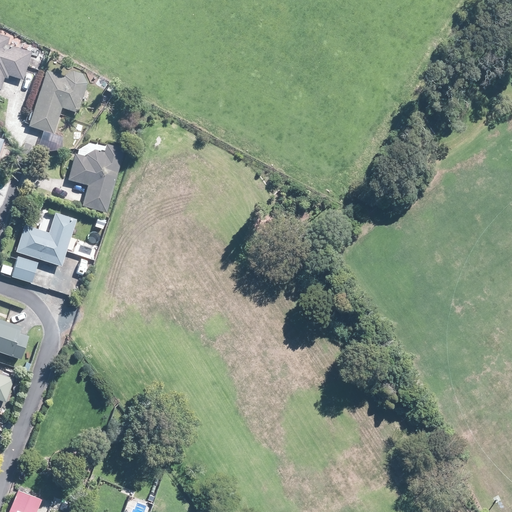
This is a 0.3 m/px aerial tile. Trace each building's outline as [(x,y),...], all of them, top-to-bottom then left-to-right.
[(9,37),(0,33),(0,88),(1,89),(5,76),(8,77),(9,74),(23,78),(27,66),(32,51),(8,43),(9,37)] [(62,106),(68,108),(78,111),(87,82),(82,73),(74,70),(66,74),(66,76),(47,70),(29,125),(54,132),(62,106)] [(113,94),(118,86),(101,76),(97,84),(113,94)] [(88,184),(82,205),(107,212),(124,147),(107,143),(105,148),(104,151),(95,149),(86,154),(86,156),(75,153),(68,179),(88,184)] [(24,228),(16,254),(61,269),(76,223),(55,216),(49,236),(24,228)] [(18,259),(12,279),(32,285),(38,265),(18,259)] [(0,350),(20,358),(29,335),(27,335),(18,332),(21,326),(7,321),(0,318),(0,350)] [(14,377),(0,372),(0,398),(4,400),(6,401),(14,377)] [(39,511),(45,499),(21,490),(11,511),(39,511)]
